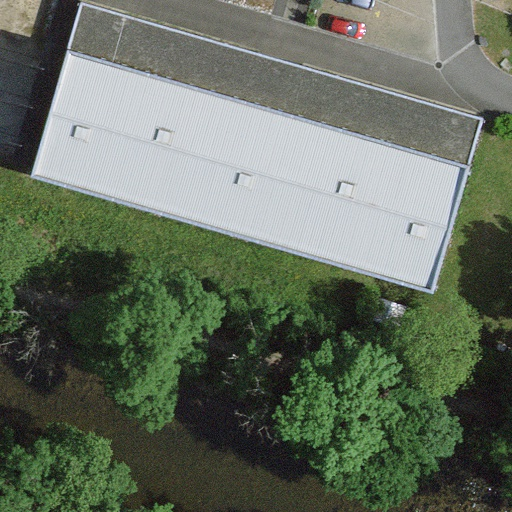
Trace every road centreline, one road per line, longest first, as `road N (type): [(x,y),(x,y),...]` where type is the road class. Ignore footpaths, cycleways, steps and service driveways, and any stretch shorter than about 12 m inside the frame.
road 1 (unknown): [(494,95),(165,0)]
road 2 (residential): [(451,0),(461,63),(511,101)]
